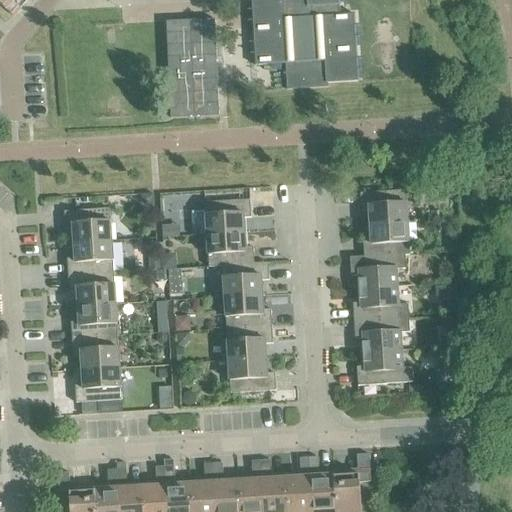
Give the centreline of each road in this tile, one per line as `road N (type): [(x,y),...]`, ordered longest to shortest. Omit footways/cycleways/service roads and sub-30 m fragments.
road 1 (residential): [(18,449),(320,435)]
road 2 (residential): [(320,435),(304,178)]
road 3 (residential): [(18,449),(8,231),(0,223)]
road 4 (residential): [(320,435),(476,434)]
road 5 (residential): [(11,111),(8,47),(48,0)]
